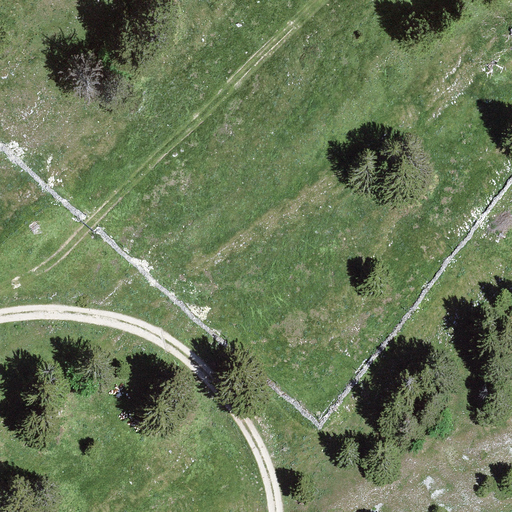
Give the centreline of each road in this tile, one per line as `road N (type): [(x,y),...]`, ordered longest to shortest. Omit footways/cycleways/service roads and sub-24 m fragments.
road 1 (track): [(316,0),(39,270),(0,293)]
road 2 (track): [(276,511),(247,423),(171,344),(107,318),(56,311),(0,317)]
